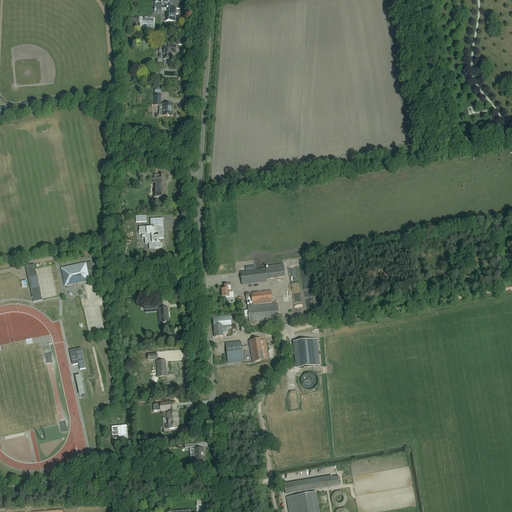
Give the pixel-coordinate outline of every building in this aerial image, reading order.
[(154,0),(154,3),(156,3),(155,10),(167,11),(167,21),(176,22),(176,15),(178,14),(178,13),(176,13),(176,9),(180,9),(176,9),(172,8),(172,2),(167,1),(162,1),(162,0),(154,0)] [(162,60),(164,60),(171,60),(171,54),(175,54),(176,46),(169,46),(169,49),(165,49),(164,51),(161,51),(161,58),(162,59),(162,60)] [(172,113),(172,109),(172,105),(164,104),(164,111),(160,111),(160,116),(163,116),(171,117),(171,116),(172,116),(173,113),(172,113)] [(165,175),(161,175),(161,179),(151,179),(151,183),(156,184),(156,198),(162,198),(162,200),(166,200),(167,189),(164,189),(164,181),(165,181),(165,175)] [(164,231),(162,231),(162,226),(163,226),(163,225),(162,225),(150,225),(150,227),(139,227),(139,231),(138,231),(138,234),(142,234),(142,239),(145,238),(146,243),(149,243),(150,247),(154,247),(154,248),(155,248),(161,248),(160,242),(158,242),(158,239),(163,239),(163,234),(162,231),(164,231)] [(85,264),(62,269),(66,286),(89,281),(95,279),(91,262),(85,264)] [(42,300),(34,264),(25,266),(28,280),(30,286),(33,301),(33,302),(42,300)] [(266,269),(240,272),(242,285),(267,282),(267,280),(285,278),(283,265),(267,266),(268,269),(266,269)] [(224,285),(224,289),(221,289),(222,297),(228,297),(228,298),(233,298),(232,293),(232,285),(224,285)] [(263,293),(245,295),(246,299),(251,298),(252,307),(247,307),(248,311),(248,317),(249,323),(279,320),(277,304),(259,306),(258,305),(272,303),(271,292),(263,293)] [(79,294),(66,298),(69,310),(82,307),(79,294)] [(168,323),(167,308),(159,309),(160,315),(159,316),(159,320),(160,320),(160,324),(168,323)] [(232,328),(230,316),(213,318),(215,338),(224,337),(223,332),(227,332),(227,329),(232,328)] [(315,339),(296,341),(299,368),(318,366),(315,339)] [(259,340),(248,342),(252,364),(267,361),(263,341),(260,341),(259,340)] [(243,362),(241,342),(225,344),(228,364),(243,362)] [(81,348),(69,351),(72,365),(78,364),(80,370),(82,370),(85,369),(81,348)] [(166,372),(165,361),(157,362),(158,377),(167,376),(167,372),(166,372)] [(175,412),(175,410),(174,403),(160,404),(161,410),(167,410),(167,413),(167,417),(168,417),(169,425),(166,425),(165,426),(166,428),(166,429),(169,429),(178,428),(177,427),(178,427),(179,426),(179,423),(178,422),(177,423),(177,418),(178,418),(177,412),(175,412)] [(127,426),(111,427),(113,439),(122,438),(122,445),(128,444),(127,426)] [(203,449),(189,450),(190,457),(193,456),(193,458),(195,458),(196,463),(203,462),(203,453),(203,449)] [(339,486),(338,475),(284,484),(285,494),(339,486)] [(319,511),(316,493),(286,498),(288,511),(319,511)] [(338,511),(352,511),(351,503),(338,505),(338,511)]
